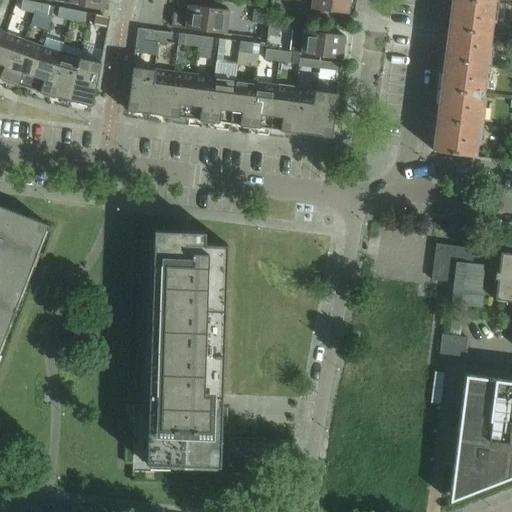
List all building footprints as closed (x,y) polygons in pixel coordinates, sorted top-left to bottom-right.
[(106,0),(64,0),(64,3),(104,11),(106,0)] [(349,0),(312,0),(311,10),(348,14),(349,0)] [(452,0),(449,28),(491,33),(492,21),(495,21),(497,0),(452,0)] [(36,3),(23,1),(20,11),(34,14),(36,3)] [(50,6),(36,3),(34,14),(35,14),(41,16),(48,17),(50,6)] [(174,14),(172,28),(226,35),(229,11),(188,6),(187,15),(174,14)] [(73,11),(59,8),(58,16),(71,19),(73,11)] [(265,11),(254,10),(252,24),(263,25),(265,11)] [(87,14),(73,11),(71,19),(85,22),(87,14)] [(35,14),(32,25),(37,27),(41,16),(35,14)] [(111,18),(96,16),(95,25),(109,27),(111,18)] [(280,24),(269,23),(267,36),(278,38),(280,24)] [(491,33),(449,28),(441,89),(483,94),(485,81),(486,81),(491,46),(489,46),(491,33)] [(158,32),(145,30),(144,41),(157,43),(158,32)] [(345,36),(293,30),(290,53),(301,54),(301,55),(342,60),(345,36)] [(173,34),(158,32),(157,43),(171,45),(173,34)] [(5,34),(0,46),(0,79),(8,83),(24,41),(5,34)] [(199,37),(186,35),(184,46),(198,48),(199,37)] [(213,39),(199,37),(198,48),(212,50),(213,39)] [(24,41),(8,83),(18,86),(29,90),(42,48),(24,41)] [(254,44),(240,42),(239,53),(252,55),(254,44)] [(62,54),(42,48),(29,90),(40,93),(49,96),(62,54)] [(280,52),(266,50),(265,61),(278,62),(280,52)] [(294,53),(280,52),(278,62),(292,64),(294,53)] [(81,59),(62,54),(49,96),(59,99),(70,102),(81,59)] [(101,63),(81,59),(70,102),(81,105),(92,107),(95,96),(94,96),(101,63)] [(320,62),(300,59),(299,67),(319,70),(320,62)] [(341,64),(320,62),(319,70),(340,73),(341,64)] [(153,70),(133,68),(129,100),(128,100),(127,112),(147,114),(153,70)] [(174,73),(153,70),(147,114),(168,117),(174,73)] [(194,76),(174,73),(168,117),(188,120),(194,76)] [(215,78),(194,76),(188,120),(209,122),(215,78)] [(235,81),(215,78),(209,122),(229,125),(235,81)] [(255,84),(235,81),(229,125),(250,128),(255,84)] [(276,86),(255,84),(250,128),(270,130),(276,86)] [(296,89),(276,86),(270,130),(291,133),(296,89)] [(317,92),(296,89),(291,133),(311,136),(317,92)] [(483,94),(441,89),(433,151),(475,157),(476,148),(475,148),(476,142),(479,142),(483,108),(481,108),(483,94)] [(337,94),(317,92),(311,136),(332,138),(333,127),(337,94)] [(0,347),(10,322),(3,319),(12,295),(19,298),(32,266),(25,263),(34,239),(41,242),(47,225),(0,206),(0,347)] [(188,232),(154,230),(153,245),(160,245),(155,393),(148,393),(146,464),(149,464),(149,458),(170,459),(170,465),(196,466),(196,460),(217,460),(217,467),(220,467),(220,451),(221,423),(227,245),(204,244),(205,232),(188,232)] [(474,249),(446,246),(436,245),(432,281),(453,284),(451,304),(481,308),(484,286),(482,286),(484,266),(470,264),(471,256),(473,256),(474,249)] [(511,302),(511,254),(501,253),(495,300),(511,302)] [(464,363),(467,339),(460,337),(461,323),(452,322),(450,336),(442,335),(439,360),(464,363)] [(450,503),(511,478),(511,382),(465,377),(450,503)]
